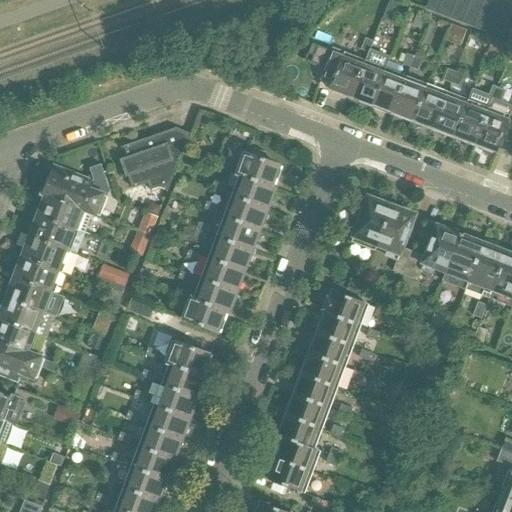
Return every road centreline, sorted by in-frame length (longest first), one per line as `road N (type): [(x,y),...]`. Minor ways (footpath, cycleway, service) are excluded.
road 1 (residential): [(342,140),(204,511)]
road 2 (residential): [(0,152),(191,82)]
road 3 (residential): [(511,205),(342,140)]
road 4 (residential): [(342,140),(191,82)]
